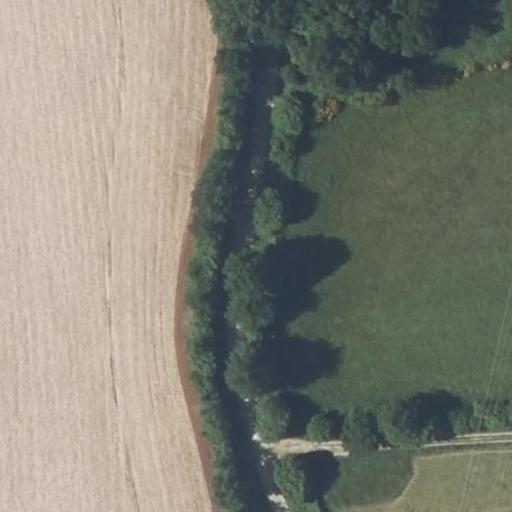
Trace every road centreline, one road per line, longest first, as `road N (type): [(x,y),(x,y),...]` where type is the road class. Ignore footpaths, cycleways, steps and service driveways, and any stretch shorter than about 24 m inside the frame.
road 1 (track): [(271,0),(276,61),(235,253),(236,354),(281,511)]
road 2 (track): [(259,448),(511,434)]
